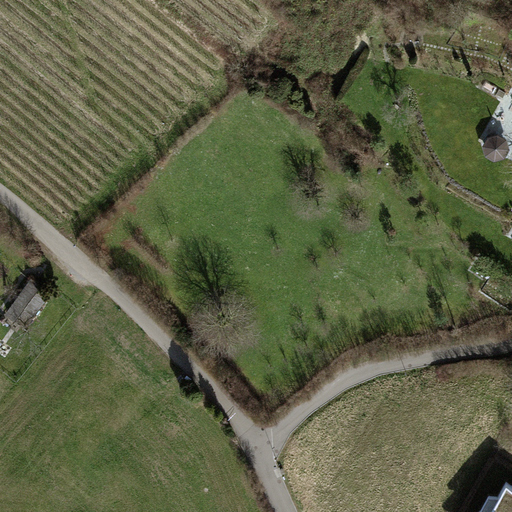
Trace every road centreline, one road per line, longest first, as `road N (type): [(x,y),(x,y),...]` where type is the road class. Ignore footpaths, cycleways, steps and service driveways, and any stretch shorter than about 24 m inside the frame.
road 1 (unclassified): [(255,443),(145,323),(0,192)]
road 2 (residential): [(511,340),(399,365),(328,393),(255,443)]
